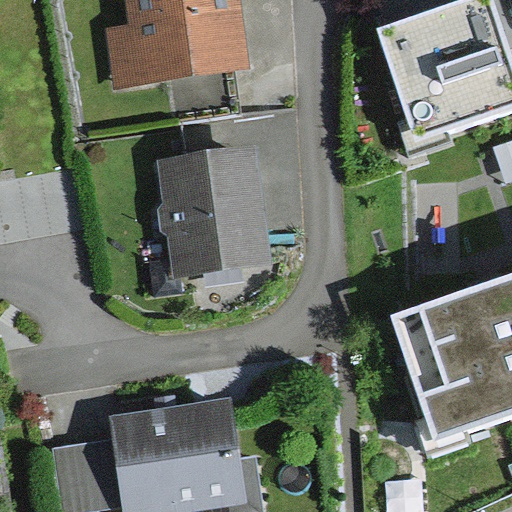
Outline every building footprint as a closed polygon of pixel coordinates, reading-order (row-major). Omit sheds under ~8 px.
[(247,0),(106,0),(117,58),(253,34),(247,0)] [(511,0),(465,0),(385,27),(421,136),(511,105),(511,0)] [(247,111),(160,123),(177,242),(264,230),(247,111)] [(511,146),(499,151),(510,185),(511,184),(511,146)] [(511,229),(379,273),(423,408),(511,379),(511,229)] [(209,394),(96,405),(106,507),(219,496),(209,394)]
